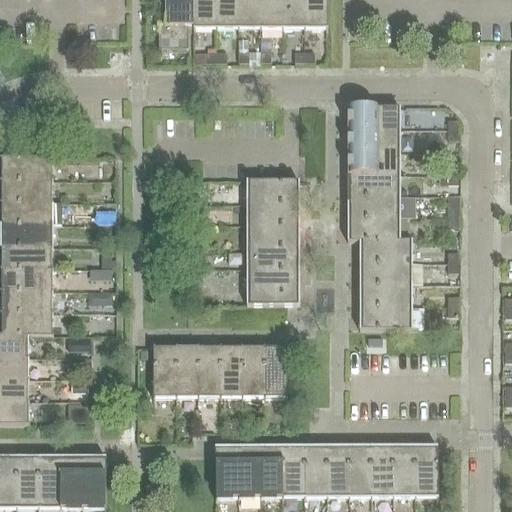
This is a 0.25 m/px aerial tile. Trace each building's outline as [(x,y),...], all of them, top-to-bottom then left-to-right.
[(193,30),(193,34),(194,34),(194,32),(215,32),(215,34),(216,34),(215,0),(192,0),(193,7),(193,30)] [(215,0),(216,34),(216,32),(237,32),(237,34),(238,34),(237,0),(215,0)] [(237,0),(238,34),(238,32),(259,32),(259,34),(260,34),(260,0),(237,0)] [(260,0),(260,34),(261,34),(261,32),(281,32),(281,34),(282,34),(281,0),(260,0)] [(281,0),(282,34),(282,32),(303,32),(303,34),(304,34),(304,0),(281,0)] [(326,32),(326,33),(327,33),(327,0),(304,0),(304,34),(305,34),(305,32),(326,32)] [(193,30),(193,7),(165,7),(165,28),(159,28),(159,53),(188,53),(188,30),(193,30)] [(248,57),(238,57),(238,67),(248,67),(248,57)] [(270,57),(260,57),(260,67),(270,67),(270,57)] [(304,57),(294,57),(294,67),(304,67),(304,57)] [(304,67),(314,67),(314,57),(304,57),(304,67)] [(216,58),(206,58),(206,68),(216,68),(216,58)] [(216,68),(226,68),(226,58),(216,58),(216,68)] [(347,111),(347,112),(347,113),(348,113),(349,134),(347,134),(400,134),(400,133),(398,133),(398,113),(400,113),(400,112),(400,111),(347,111)] [(458,135),(458,125),(447,125),(447,135),(458,135)] [(400,134),(347,134),(347,135),(349,135),(349,156),(347,156),(400,156),(398,156),(398,135),(400,135),(400,134)] [(458,145),(458,135),(447,135),(447,145),(458,145)] [(400,156),(347,156),(347,157),(349,157),(349,178),(347,178),(347,179),(400,179),(400,178),(398,178),(398,157),(400,157),(400,156)] [(0,183),(53,184),(53,183),(51,183),(51,162),(53,162),(53,161),(0,160),(0,162),(2,162),(2,183),(0,183)] [(458,169),(447,169),(447,179),(458,179),(458,169)] [(400,179),(347,179),(349,179),(349,200),(347,200),(347,201),(400,201),(400,200),(398,200),(398,179),(400,179)] [(458,179),(447,179),(447,189),(458,189),(458,179)] [(0,205),(53,206),(53,205),(51,205),(51,184),(53,184),(0,183),(0,184),(2,184),(2,205),(0,205)] [(299,209),(299,185),(246,185),(246,210),(299,209)] [(199,198),(188,198),(188,208),(199,208),(199,198)] [(347,223),(400,223),(400,222),(398,222),(398,201),(400,201),(347,201),(349,201),(349,222),(347,222),(347,223)] [(0,227),(0,228),(51,228),(51,229),(53,229),(61,229),(61,207),(53,207),(53,206),(0,205),(0,206),(2,206),(2,228),(0,227)] [(246,210),(246,235),(299,234),(299,209),(246,210)] [(447,213),(447,223),(458,223),(458,213),(447,213)] [(113,217),(96,217),(96,230),(101,230),(112,229),(113,229),(113,217)] [(188,220),(188,230),(199,230),(199,220),(188,220)] [(347,245),(360,245),(399,245),(399,224),(400,224),(400,223),(347,223),(347,224),(349,224),(349,244),(347,244),(347,245)] [(447,223),(447,233),(458,233),(458,223),(447,223)] [(51,228),(0,228),(2,229),(2,250),(0,249),(0,250),(53,250),(51,250),(51,229),(51,228)] [(112,229),(101,230),(101,240),(112,240),(112,229)] [(199,240),(199,230),(188,230),(188,240),(199,240)] [(246,235),(246,260),(299,259),(299,234),(246,235)] [(412,245),(399,245),(360,245),(361,267),(359,267),(359,268),(412,267),(411,267),(410,247),(412,247),(412,245)] [(0,272),(53,273),(53,272),(51,272),(51,251),(53,251),(53,250),(0,250),(2,251),(2,272),(0,272)] [(116,273),(116,263),(112,263),(112,257),(102,257),(102,273),(116,273)] [(458,267),(458,257),(447,257),(447,267),(458,267)] [(246,260),(246,285),(299,284),(299,259),(246,260)] [(199,274),(199,263),(189,263),(189,274),(199,274)] [(359,290),(412,289),(411,289),(411,268),(412,268),(412,267),(359,268),(361,268),(361,289),(359,289),(359,290)] [(458,267),(447,267),(447,277),(458,277),(458,267)] [(0,294),(53,295),(53,294),(51,294),(51,273),(53,273),(0,272),(0,273),(2,273),(2,294),(0,294)] [(112,284),(112,274),(96,274),(96,284),(112,284)] [(189,274),(189,284),(199,284),(199,274),(189,274)] [(246,285),(246,309),(299,309),(299,284),(246,285)] [(412,289),(359,290),(361,290),(361,311),(359,311),(359,312),(413,312),(413,311),(411,311),(411,290),(412,290),(412,289)] [(53,295),(0,294),(0,295),(2,296),(2,317),(0,316),(0,317),(53,317),(51,317),(51,295),(53,295)] [(112,297),(100,297),(100,305),(105,309),(112,309),(112,297)] [(458,311),(458,301),(447,301),(447,311),(458,311)] [(458,311),(447,311),(447,321),(458,321),(458,311)] [(359,335),(413,335),(413,333),(411,333),(411,312),(413,312),(359,312),(359,313),(361,312),(361,333),(359,333),(359,334),(359,335)] [(53,317),(0,317),(2,318),(2,339),(27,340),(53,340),(53,338),(51,338),(51,318),(53,318),(53,317)] [(0,362),(29,362),(29,361),(27,361),(27,340),(2,339),(0,339),(0,362)] [(90,355),(90,342),(68,342),(68,355),(90,355)] [(242,403),(241,350),(241,352),(220,352),(220,351),(219,351),(219,403),(220,403),(220,402),(241,402),(241,403),(242,403)] [(241,350),(242,403),(242,402),(263,401),(263,403),(264,403),(264,350),(263,350),(263,352),(242,352),(242,350),(241,350)] [(264,350),(264,403),(264,401),(285,401),(285,403),(286,403),(286,350),(285,350),(285,352),(264,352),(264,350)] [(154,351),(153,351),(152,351),(152,352),(152,403),(154,403),(154,402),(174,402),(174,403),(175,403),(175,351),(174,351),(174,352),(154,352),(154,351)] [(197,403),(197,351),(196,351),(196,352),(175,352),(176,351),(175,351),(175,403),(176,403),(176,402),(197,402),(197,403)] [(219,403),(219,351),(219,352),(198,352),(198,351),(197,351),(197,403),(198,403),(198,402),(219,402),(219,403)] [(149,353),(140,353),(140,362),(149,362),(149,353)] [(29,363),(29,362),(0,362),(0,384),(29,384),(27,384),(27,363),(29,363)] [(73,362),(73,375),(89,375),(89,362),(73,362)] [(0,406),(29,406),(27,406),(27,385),(29,385),(29,384),(0,384),(0,406)] [(74,386),(74,398),(87,398),(87,386),(74,386)] [(0,429),(29,430),(29,428),(27,428),(27,407),(29,407),(29,406),(0,406),(0,429)] [(88,426),(88,409),(67,410),(68,426),(88,426)] [(281,504),(282,504),(282,450),(281,450),(281,452),(260,452),(260,451),(259,451),(260,504),(260,502),(281,502),(281,504)] [(282,450),(282,504),(282,502),(303,502),(303,504),(304,504),(304,450),(303,450),(303,452),(282,452),(282,450)] [(325,503),(326,503),(326,450),(325,450),(325,452),(304,452),(304,450),(304,504),(304,502),(325,502),(325,503)] [(326,450),(326,503),(327,503),(327,502),(348,502),(348,503),(348,450),(347,450),(347,452),(326,452),(326,450)] [(370,503),(370,450),(370,452),(349,452),(349,450),(348,450),(348,503),(349,503),(349,502),(370,502),(370,503)] [(393,503),(392,450),(392,452),(371,452),(371,450),(370,450),(370,503),(371,503),(371,502),(392,501),(392,503),(393,503)] [(393,450),(392,450),(393,503),(393,501),(414,501),(414,503),(415,503),(415,450),(414,450),(414,452),(393,452),(393,450)] [(437,503),(437,450),(435,450),(435,452),(415,452),(415,450),(415,503),(415,501),(435,501),(436,503),(437,503)] [(214,451),(214,461),(215,504),(216,504),(216,502),(237,502),(237,504),(237,451),(237,452),(216,452),(216,451),(214,451)] [(260,504),(259,451),(259,452),(238,452),(238,451),(237,451),(237,504),(238,504),(238,502),(259,502),(259,504),(260,504)] [(0,511),(15,511),(14,511),(15,511),(15,461),(15,463),(0,462),(0,511)] [(36,511),(37,511),(38,461),(37,461),(37,463),(16,463),(16,461),(15,461),(15,511),(16,511),(37,511),(36,511)] [(38,461),(37,511),(38,511),(39,511),(59,511),(60,461),(59,461),(59,463),(38,463),(38,461)] [(81,511),(82,461),(82,463),(61,463),(61,461),(60,461),(59,511),(81,511)] [(104,511),(105,469),(105,463),(105,461),(103,461),(103,463),(83,463),(83,461),(82,461),(81,511),(104,511)]
